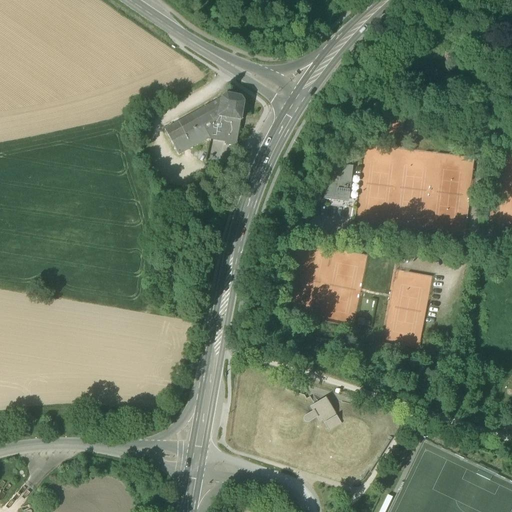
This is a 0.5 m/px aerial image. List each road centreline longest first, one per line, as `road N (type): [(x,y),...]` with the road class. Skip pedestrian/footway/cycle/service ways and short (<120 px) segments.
road 1 (secondary): [(216,351),(231,265),(293,99)]
road 2 (track): [(221,322),(236,326),(230,356),(415,413)]
road 3 (secondary): [(293,99),(128,0)]
road 4 (secondary): [(216,351),(175,428),(156,441),(118,445)]
road 5 (secondary): [(387,0),(293,99)]
road 6 (unclassified): [(489,108),(469,243)]
road 7 (unclassified): [(196,457),(298,489),(312,511)]
road 8 (track): [(415,413),(342,511)]
